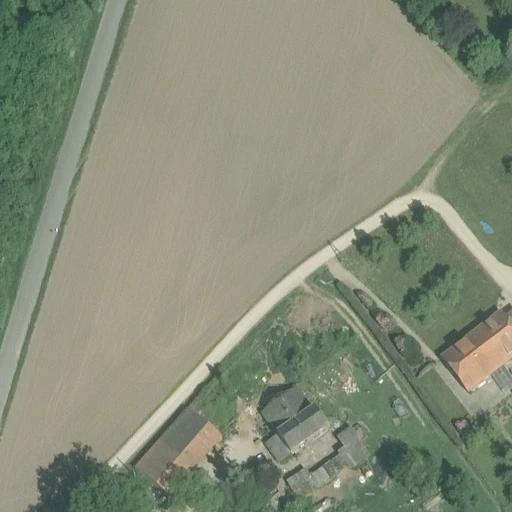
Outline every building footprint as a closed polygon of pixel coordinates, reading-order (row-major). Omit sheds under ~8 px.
[(511,327),(507,321),(502,315),(442,361),(468,396),(511,363),(511,327)] [(230,393),(221,375),(189,413),(203,425),(230,393)] [(278,438),(314,413),(304,400),(269,425),(278,438)] [(314,413),(278,438),(292,457),(329,431),(315,412),(314,413)] [(137,473),(170,501),(222,441),(203,425),(189,413),(137,473)] [(338,455),(348,470),(369,456),(352,431),(338,440),(345,450),(338,455)] [(295,487),(303,499),(318,488),(309,476),(295,487)]
